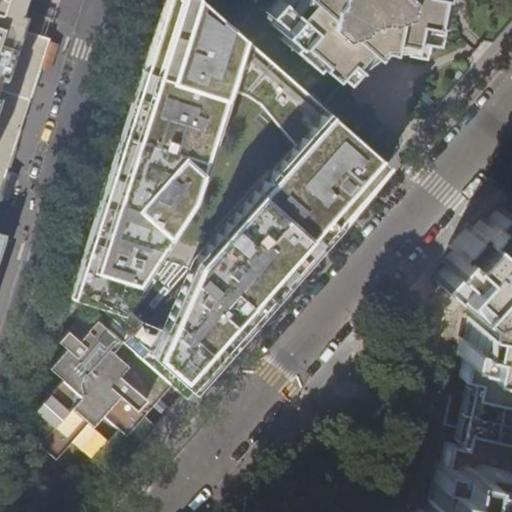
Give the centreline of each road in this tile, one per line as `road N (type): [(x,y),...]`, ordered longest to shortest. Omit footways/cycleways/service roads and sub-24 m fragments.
road 1 (residential): [(156,511),(511,95)]
road 2 (tertiary): [(0,380),(115,0)]
